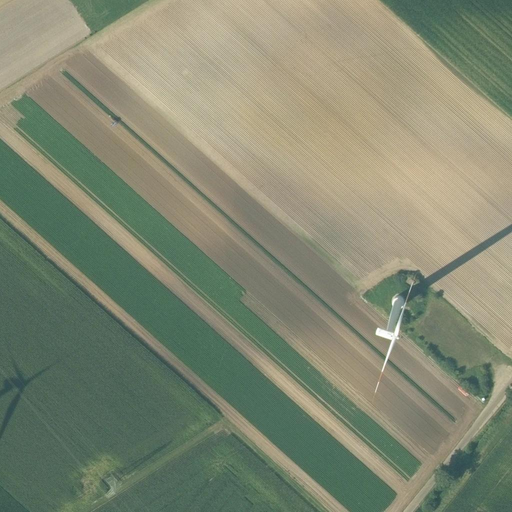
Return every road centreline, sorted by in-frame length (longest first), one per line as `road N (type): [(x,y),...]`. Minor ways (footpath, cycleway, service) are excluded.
road 1 (track): [(91,511),(227,426),(321,511)]
road 2 (unclassified): [(511,380),(407,511)]
